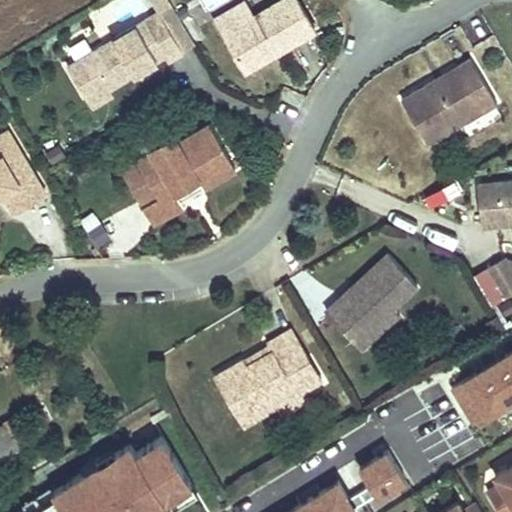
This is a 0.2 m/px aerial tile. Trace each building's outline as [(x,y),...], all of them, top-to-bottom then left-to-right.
[(283,0),(221,35),(242,73),(266,60),(263,54),(271,49),(274,55),(313,34),(293,0),(283,0)] [(157,13),(87,52),(107,88),(134,72),(137,65),(146,66),(167,54),(170,59),(180,54),(157,13)] [(263,54),(266,60),(274,55),(271,49),(263,54)] [(433,85),(399,105),(426,150),(495,110),(469,64),(454,73),(458,79),(437,91),(433,85)] [(137,65),(134,72),(142,73),(146,66),(137,65)] [(454,73),(433,85),(437,91),(458,79),(454,73)] [(176,143),(171,134),(147,147),(149,151),(134,159),(153,197),(137,205),(146,224),(177,208),(174,202),(171,195),(194,184),(197,191),(231,175),(209,128),(176,143)] [(3,132),(0,133),(0,196),(10,214),(41,196),(3,132)] [(433,207),(463,189),(455,176),(425,194),(433,207)] [(171,195),(174,202),(197,191),(194,184),(171,195)] [(511,189),(495,191),(499,226),(511,224),(511,189)] [(499,226),(495,191),(480,193),(485,235),(500,233),(499,226)] [(511,224),(499,226),(500,233),(511,232),(511,224)] [(339,307),(326,318),(360,357),(384,336),(378,329),(393,317),(418,297),(392,264),(366,285),(369,289),(342,311),(339,307)] [(511,274),(508,266),(490,276),(506,305),(511,301),(511,274)] [(366,285),(339,307),(342,311),(369,289),(366,285)] [(393,317),(378,329),(384,336),(399,324),(393,317)] [(241,362),(213,379),(243,431),(276,411),(298,398),(311,390),(298,366),(306,361),(290,334),(266,348),(268,352),(244,367),(241,362)] [(266,348),(241,362),(244,367),(268,352),(266,348)] [(511,400),(511,350),(451,388),(473,424),(511,400)] [(298,398),(276,411),(280,417),(301,404),(298,398)] [(116,458),(25,511),(161,511),(197,491),(163,434),(136,450),(132,442),(115,453),(116,458)] [(0,460),(18,450),(11,440),(4,443),(0,436),(0,460)] [(354,511),(355,511),(352,507),(374,494),(376,497),(403,481),(385,451),(357,468),(367,486),(345,499),(335,483),(286,511),(354,511)] [(486,493),(498,511),(511,511),(511,464),(494,476),(499,485),(486,493)] [(437,511),(480,511),(473,501),(460,509),(455,501),(437,511)]
